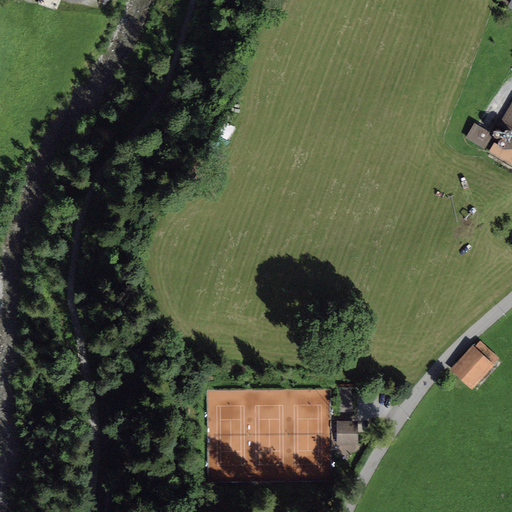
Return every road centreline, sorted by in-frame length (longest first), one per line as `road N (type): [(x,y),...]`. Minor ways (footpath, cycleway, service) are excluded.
road 1 (track): [(193,0),(155,110),(98,178),(79,221),(71,292),(93,403),(89,511)]
road 2 (residential): [(347,511),(434,372),(511,300)]
